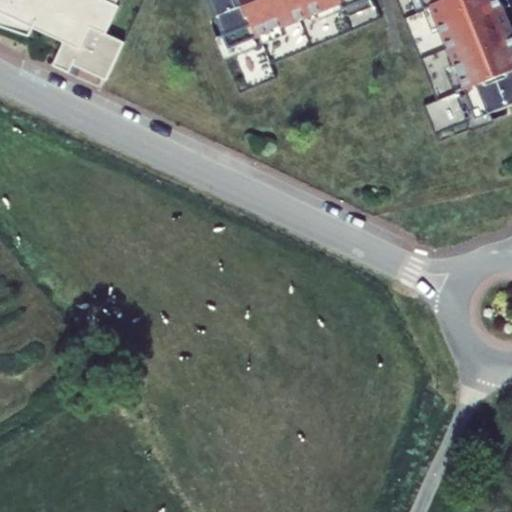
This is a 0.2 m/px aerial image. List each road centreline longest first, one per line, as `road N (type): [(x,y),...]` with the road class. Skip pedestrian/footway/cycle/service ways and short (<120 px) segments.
road 1 (residential): [(0,77),(459,291)]
road 2 (unclassified): [(488,360),(419,511)]
